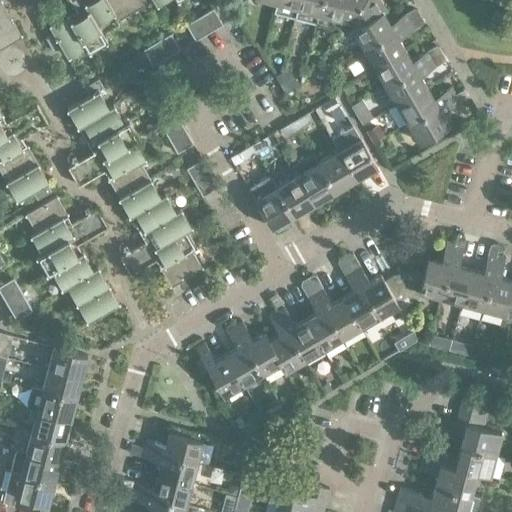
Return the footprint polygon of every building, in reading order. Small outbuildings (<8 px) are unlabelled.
[(0,0),(0,47),(21,35),(1,0),(0,0)] [(71,0),(78,13),(88,7),(85,3),(89,0),(71,0)] [(103,34),(105,33),(123,23),(120,18),(109,0),(89,0),(85,3),(88,7),(103,34)] [(109,0),(120,18),(137,8),(131,0),(109,0)] [(131,0),(137,8),(151,0),(131,0)] [(274,10),(294,16),(298,0),(275,0),(276,1),(274,10)] [(316,20),(321,0),(298,0),(294,16),(316,21),(317,20),(316,20)] [(321,0),(316,20),(317,20),(332,24),(334,16),(340,18),(341,13),(340,13),(342,0),(321,0)] [(342,0),(340,13),(341,13),(350,15),(355,24),(356,24),(382,10),(383,10),(385,9),(379,0),(342,0)] [(223,23),(213,6),(186,22),(195,38),(223,23)] [(108,39),(105,33),(103,34),(88,7),(78,13),(71,17),(70,18),(85,44),(88,50),(108,39)] [(356,24),(355,24),(351,27),(363,47),(420,14),(417,8),(413,8),(389,22),(383,10),(382,10),(356,24)] [(54,31),(62,44),(68,55),(85,44),(70,18),(71,17),(69,12),(50,23),(54,31)] [(420,14),(363,47),(374,65),(404,47),(398,37),(423,23),(424,19),(420,14)] [(54,49),(62,44),(54,31),(46,35),(54,49)] [(152,63),(180,48),(171,32),(143,48),(152,63)] [(404,47),(374,65),(384,84),(442,51),(439,46),(435,45),(411,59),(404,47)] [(442,51),(384,84),(396,103),(426,85),(419,74),(445,60),(445,56),(442,51)] [(98,87),(99,89),(104,86),(98,76),(84,85),(89,93),(98,87)] [(426,85),(396,103),(406,121),(454,93),(450,85),(432,96),(426,85)] [(67,106),(69,109),(79,125),(83,122),(82,120),(108,104),(99,89),(98,87),(89,93),(67,106)] [(464,88),(454,93),(406,121),(418,141),(448,123),(441,111),(466,97),(467,93),(464,88)] [(329,109),(341,103),(336,95),(322,103),(325,108),(329,109)] [(82,120),(83,122),(94,140),(99,137),(97,135),(124,120),(113,102),(108,104),(82,120)] [(2,123),(7,132),(12,129),(18,139),(47,121),(36,103),(2,123)] [(368,111),(362,110),(356,113),(362,123),(372,117),(368,111)] [(311,117),(308,111),(294,119),(298,127),(310,121),(311,117)] [(177,114),(161,124),(178,151),(193,142),(177,114)] [(109,155),(135,140),(140,137),(128,117),(124,120),(97,135),(99,137),(103,145),(109,155)] [(298,127),(294,119),(280,127),(283,133),(287,134),(298,127)] [(359,136),(352,124),(331,136),(338,149),(355,178),(377,165),(360,136),(359,136)] [(12,129),(7,132),(0,136),(0,159),(22,146),(18,139),(12,129)] [(270,141),(266,135),(252,144),(257,152),(268,145),(270,141)] [(135,140),(109,155),(104,158),(109,166),(113,174),(113,175),(140,159),(145,157),(135,140)] [(0,159),(0,168),(7,180),(38,162),(27,144),(22,146),(0,159)] [(257,152),(252,144),(239,151),(242,157),(246,158),(257,152)] [(79,184),(109,166),(104,158),(109,155),(103,145),(68,165),(79,184)] [(355,178),(338,149),(318,161),(335,190),(355,178)] [(292,164),(297,173),(314,202),(335,190),(318,161),(313,152),(292,164)] [(203,194),(218,185),(202,157),(187,167),(203,194)] [(108,177),(119,195),(150,177),(140,159),(113,175),(113,174),(108,177)] [(33,189),(46,181),(48,180),(38,162),(7,180),(17,198),(33,189)] [(293,214),(314,202),(297,173),(276,185),(293,214)] [(160,194),(150,177),(119,195),(130,215),(135,212),(134,209),(160,194)] [(51,190),(46,181),(33,189),(37,198),(51,190)] [(276,185),(255,197),(271,227),(293,214),(276,185)] [(145,229),(150,227),(149,225),(176,209),(165,191),(160,194),(134,209),(135,212),(145,229)] [(25,211),(36,230),(36,231),(63,215),(68,213),(57,193),(25,211)] [(97,206),(67,223),(73,232),(68,235),(73,245),(108,225),(97,206)] [(149,225),(150,227),(154,234),(160,243),(187,228),(192,225),(181,206),(176,209),(149,225)] [(41,251),(68,235),(73,232),(67,223),(63,215),(36,231),(36,230),(31,233),(41,250),(41,251)] [(187,228),(160,243),(155,246),(160,255),(164,263),(165,264),(192,249),(197,246),(187,228)] [(455,242),(440,295),(461,301),(471,267),(459,264),(466,237),(464,234),(457,232),(455,242)] [(160,243),(154,234),(119,255),(130,273),(160,255),(155,246),(160,243)] [(77,252),(73,245),(68,235),(41,251),(41,250),(36,253),(47,273),(52,270),(51,268),(77,252)] [(402,271),(407,295),(408,294),(417,297),(419,290),(440,295),(455,242),(447,240),(442,260),(427,256),(423,272),(411,269),(402,271)] [(471,267),(461,301),(483,307),(498,253),(500,244),(493,242),(490,244),(483,270),(471,267)] [(83,249),(77,252),(51,268),(52,270),(62,288),(67,285),(66,282),(93,267),(83,249)] [(171,285),(179,280),(200,268),(203,267),(192,249),(165,264),(164,263),(159,265),(171,285)] [(348,250),(343,253),(379,315),(396,305),(401,315),(410,310),(407,295),(402,271),(395,272),(384,278),(381,273),(369,279),(353,251),(348,250)] [(360,326),(379,315),(343,253),(338,256),(337,260),(353,288),(342,295),(360,326)] [(483,307),(503,312),(504,312),(511,283),(511,282),(511,277),(500,275),(505,255),(498,253),(483,307)] [(66,282),(67,285),(77,302),(108,283),(97,264),(93,267),(66,282)] [(179,280),(184,288),(205,276),(200,268),(179,280)] [(360,326),(342,295),(332,301),(316,274),(312,273),(306,276),(341,337),(360,326)] [(316,310),(304,317),(322,348),(341,337),(306,276),(302,279),(300,283),(316,310)] [(0,290),(16,318),(32,309),(14,277),(0,284),(0,290)] [(511,282),(511,283),(504,312),(503,312),(502,316),(511,318),(511,282)] [(119,302),(108,283),(77,302),(87,320),(119,302)] [(304,359),(322,348),(304,317),(294,323),(284,306),(276,311),(304,359)] [(279,332),(268,338),(267,339),(280,361),(279,361),(284,370),(304,359),(276,311),(269,315),(279,332)] [(262,372),(279,361),(280,361),(267,339),(268,338),(264,330),(252,337),(242,319),(234,324),(262,372)] [(237,346),(224,353),(242,383),(262,372),(234,324),(226,328),(237,346)] [(14,334),(0,330),(0,340),(7,343),(12,340),(14,334)] [(223,394),(242,383),(224,353),(215,358),(205,341),(196,346),(202,356),(201,357),(223,394)] [(81,376),(87,354),(54,345),(48,367),(81,376)] [(48,367),(42,388),(76,397),(81,376),(48,367)] [(70,418),(76,397),(42,388),(37,409),(70,418)] [(459,408),(486,415),(489,403),(462,396),(459,408)] [(34,419),(31,430),(65,439),(70,418),(37,409),(31,407),(28,418),(34,419)] [(460,443),(495,452),(501,430),(484,425),(486,415),(459,408),(453,429),(463,432),(460,443)] [(65,439),(31,430),(26,451),(59,460),(65,439)] [(145,438),(143,448),(197,462),(203,439),(169,430),(166,443),(145,438)] [(432,460),(476,471),(476,469),(490,473),(495,452),(460,443),(457,454),(449,452),(449,451),(426,445),(422,456),(432,459),(432,460)] [(197,462),(143,448),(141,455),(161,461),(157,474),(191,483),(197,462)] [(59,460),(26,451),(20,471),(54,480),(59,460)] [(288,461),(290,455),(290,454),(282,452),(280,459),(288,461)] [(470,492),(476,471),(432,460),(432,459),(422,456),(419,468),(429,471),(429,470),(437,472),(434,483),(470,492)] [(20,471),(11,468),(2,500),(45,511),(54,480),(20,471)] [(134,480),(132,489),(186,504),(191,483),(157,474),(154,485),(134,480)] [(328,487),(315,483),(301,480),(298,491),(326,498),(328,487)] [(476,511),(481,496),(470,492),(434,483),(431,494),(423,492),(423,490),(401,485),(397,497),(451,511),(476,511)] [(228,487),(227,493),(237,495),(238,488),(231,486),(228,487)] [(183,511),(186,504),(132,489),(130,497),(149,502),(146,511),(183,511)] [(321,511),(326,498),(298,491),(296,501),(278,496),(273,511),(321,511)] [(247,510),(250,500),(237,497),(234,506),(247,510)] [(451,511),(397,497),(395,508),(411,511),(451,511)]
